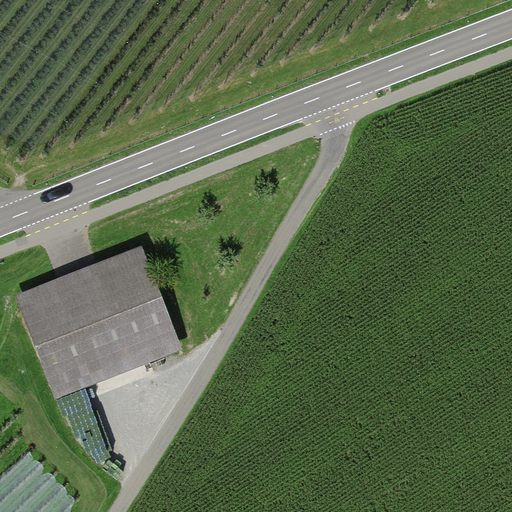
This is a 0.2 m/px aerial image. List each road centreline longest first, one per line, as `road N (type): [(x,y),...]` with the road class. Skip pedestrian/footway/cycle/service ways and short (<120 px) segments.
road 1 (secondary): [(0,224),(511,25)]
road 2 (track): [(120,511),(338,143),(338,121)]
